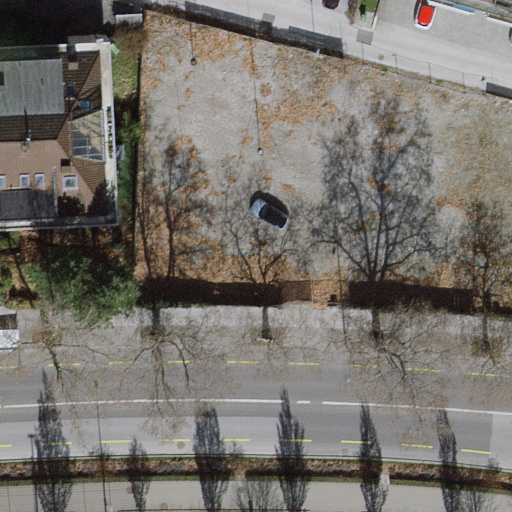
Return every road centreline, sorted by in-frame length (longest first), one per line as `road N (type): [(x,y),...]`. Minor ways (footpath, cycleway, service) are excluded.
road 1 (primary): [(511,414),(248,403),(0,409)]
road 2 (residential): [(236,0),(511,79)]
